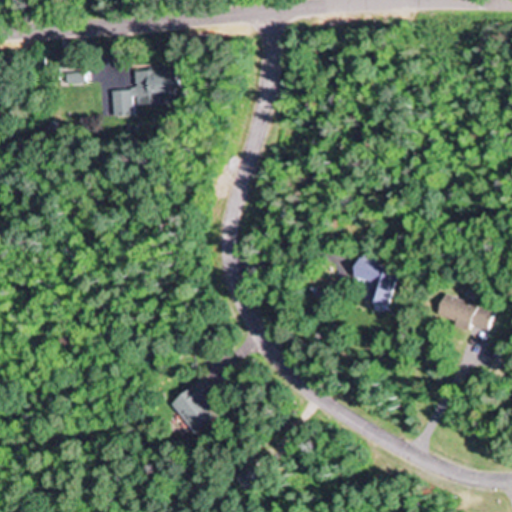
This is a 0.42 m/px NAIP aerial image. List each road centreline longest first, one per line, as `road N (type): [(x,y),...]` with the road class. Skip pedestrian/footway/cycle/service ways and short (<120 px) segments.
road 1 (residential): [(271,14),(261,135),(227,240),(233,282),(279,356),(328,407),(432,465),(511,481)]
road 2 (residential): [(511,5),(373,5),(0,33)]
